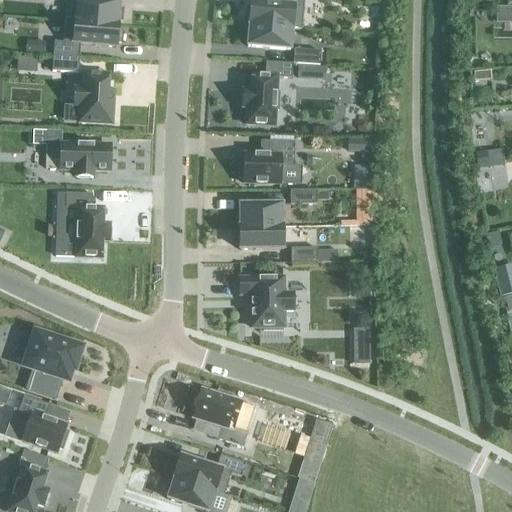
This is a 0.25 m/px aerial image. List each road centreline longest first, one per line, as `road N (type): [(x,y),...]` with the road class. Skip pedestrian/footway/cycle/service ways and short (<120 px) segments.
road 1 (residential): [(511,486),(329,396),(155,344)]
road 2 (residential): [(155,344),(171,311),(186,0)]
road 3 (residential): [(155,344),(138,365),(94,511)]
road 4 (residential): [(155,344),(0,275)]
